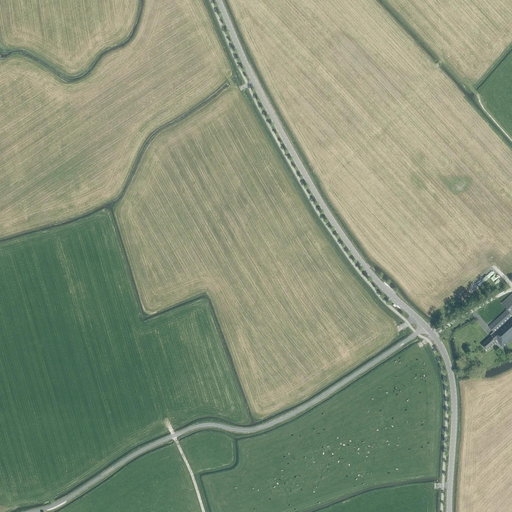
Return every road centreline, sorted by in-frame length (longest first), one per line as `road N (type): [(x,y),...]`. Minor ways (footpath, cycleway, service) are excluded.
road 1 (unclassified): [(33,511),(190,428),(246,430),(291,414),(425,327)]
road 2 (secondary): [(425,327),(381,287),(316,196),(218,0)]
road 3 (secondary): [(450,511),(452,383),(425,327)]
